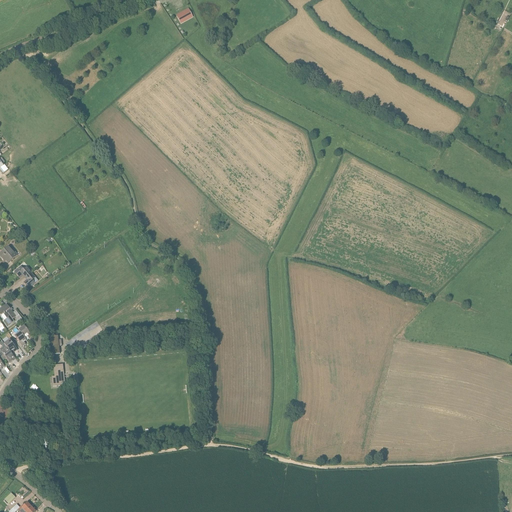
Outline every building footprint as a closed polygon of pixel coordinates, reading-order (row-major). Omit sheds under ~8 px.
[(182,16),(184,20),(191,16),(189,12),(182,16)] [(0,256),(5,262),(5,261),(8,264),(18,255),(9,246),(0,253),(0,256)] [(21,267),(14,273),(19,278),(24,275),(26,277),(25,278),(26,277),(31,273),(26,267),(23,270),(21,267)] [(23,283),(29,289),(35,284),(32,281),(35,278),(31,273),(26,277),(28,280),(23,283)] [(8,326),(14,321),(13,319),(16,317),(7,305),(0,309),(0,314),(1,316),(4,314),(7,319),(4,321),(8,326)] [(17,328),(20,332),(21,332),(25,339),(27,337),(29,339),(32,336),(28,331),(29,330),(28,331),(24,326),(22,328),(20,325),(17,328)] [(27,341),(25,339),(21,332),(20,332),(15,337),(22,347),(25,344),(24,342),(27,341)] [(58,336),(50,337),(52,355),(53,355),(53,356),(59,355),(59,354),(60,354),(59,347),(62,346),(61,340),(58,340),(58,336)] [(4,344),(10,352),(13,351),(14,353),(17,350),(10,340),(4,344)] [(4,344),(2,346),(2,348),(0,349),(0,350),(1,351),(0,351),(0,352),(1,353),(0,353),(0,355),(3,360),(5,358),(9,363),(12,361),(13,361),(16,359),(10,352),(4,344)] [(63,370),(63,365),(53,366),(54,371),(54,377),(52,377),(53,387),(62,386),(61,383),(65,383),(64,370),(63,370)] [(11,494),(4,500),(9,504),(15,498),(11,494)] [(26,511),(31,507),(27,503),(24,506),(23,505),(20,508),(17,505),(9,511),(15,511),(18,510),(19,511),(26,511)]
